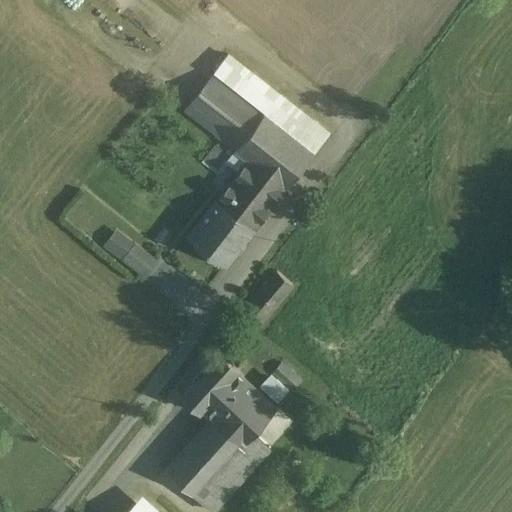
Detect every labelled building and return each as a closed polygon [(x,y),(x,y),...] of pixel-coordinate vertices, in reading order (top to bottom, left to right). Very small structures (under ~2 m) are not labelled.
[(324,27),(308,47),(340,74),(357,53),(324,27)] [(340,74),(308,47),(291,67),(338,107),(351,105),(388,57),(367,41),(357,53),(340,74)] [(237,89),(215,71),(185,109),(221,137),(236,149),(266,111),(237,89)] [(237,89),(266,111),(278,95),(249,73),(237,89)] [(266,111),(296,135),(309,119),(278,95),(266,111)] [(296,135),(266,111),(236,149),(249,159),(285,187),(315,150),(296,135)] [(296,135),(315,150),(328,134),(309,119),(296,135)] [(220,169),(229,153),(214,146),(206,161),(220,169)] [(226,161),(239,171),(249,159),(236,149),(226,161)] [(222,194),(217,200),(254,228),(286,188),(285,187),(249,159),(239,171),(222,194)] [(254,228),(217,200),(189,236),(226,264),(254,228)] [(117,227),(103,245),(146,275),(158,258),(117,227)] [(277,271),(243,311),(259,324),(293,284),(277,271)] [(222,352),(182,396),(199,411),(201,408),(235,371),(238,367),(222,352)] [(273,372),(293,391),(301,382),(281,363),(273,372)] [(235,371),(201,408),(212,418),(243,445),(254,433),(277,408),(235,371)] [(273,372),(261,384),(281,403),(293,391),(273,372)] [(212,418),(166,468),(181,481),(180,481),(181,482),(213,511),(240,480),(260,459),(243,445),(212,418)] [(271,447),(254,433),(243,445),(260,459),(271,447)] [(167,511),(145,491),(134,503),(143,511),(167,511)] [(143,511),(134,503),(125,511),(143,511)]
